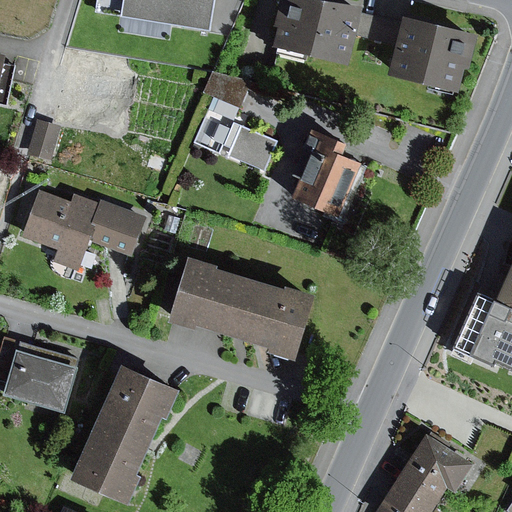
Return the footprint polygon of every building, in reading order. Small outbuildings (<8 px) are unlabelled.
[(218,0),(99,0),(98,11),(214,28),(218,0)] [(363,12),(365,3),(352,0),(284,0),(280,20),(284,21),(279,39),(347,54),(350,42),(356,43),(358,35),(363,12)] [(475,63),(483,29),(409,10),(406,22),(400,45),(394,69),(464,86),(470,61),(475,63)] [(406,22),(363,12),(358,35),(400,45),(406,22)] [(0,103),(9,105),(18,62),(8,60),(10,50),(0,47),(0,103)] [(130,70),(82,62),(72,120),(120,128),(130,70)] [(215,70),(205,90),(242,106),(253,79),(215,70)] [(38,117),(29,153),(54,159),(63,123),(38,117)] [(243,124),(230,154),(267,169),(279,140),(243,124)] [(349,145),(314,130),(295,176),(302,179),(294,199),(341,220),(366,164),(345,155),(349,145)] [(151,152),(147,166),(167,172),(171,158),(151,152)] [(75,198),(43,186),(25,233),(60,246),(55,259),(80,269),(93,236),(98,223),(93,221),(101,201),(77,192),(75,198)] [(103,196),(101,201),(93,221),(98,223),(93,236),(134,252),(149,214),(103,196)] [(223,259),(194,251),(175,315),(239,334),(302,353),(321,289),(291,280),(290,283),(222,262),(223,259)] [(511,268),(501,292),(483,283),(456,343),(501,363),(505,356),(511,359),(511,268)] [(0,379),(10,383),(21,346),(23,339),(6,335),(0,354),(0,379)] [(80,363),(21,346),(10,383),(7,391),(67,408),(80,363)] [(185,383),(126,357),(75,472),(134,498),(147,470),(142,468),(154,441),(168,411),(172,413),(185,383)] [(429,430),(401,474),(441,499),(450,484),(458,490),(477,460),(429,430)] [(432,511),(441,499),(401,474),(379,509),(384,511),(432,511)]
